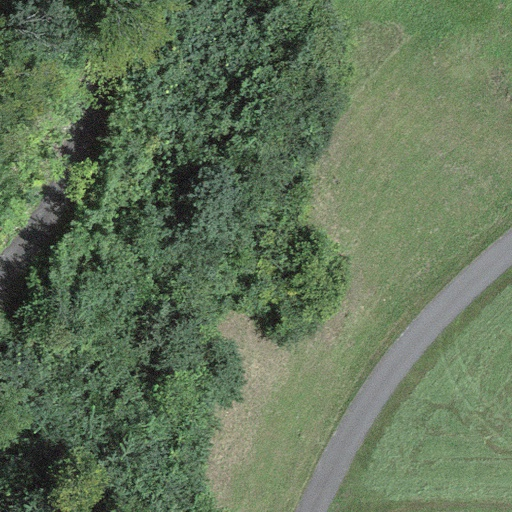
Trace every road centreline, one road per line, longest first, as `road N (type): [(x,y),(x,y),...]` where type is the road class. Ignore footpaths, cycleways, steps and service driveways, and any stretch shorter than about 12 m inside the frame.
road 1 (track): [(312,511),(391,369),(453,297),(511,246)]
road 2 (track): [(115,0),(81,139),(56,198),(0,276)]
